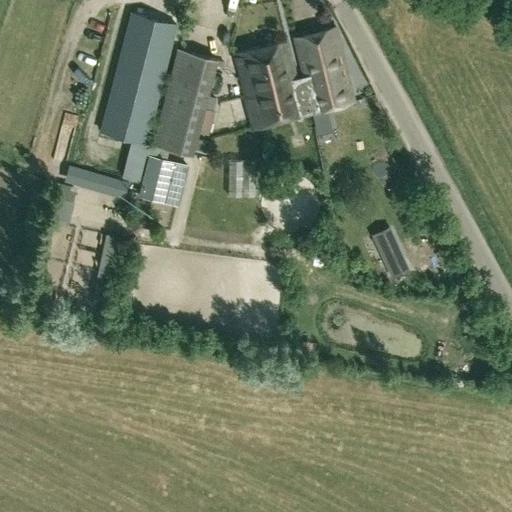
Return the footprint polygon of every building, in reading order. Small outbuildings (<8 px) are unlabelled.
[(112,32),(115,16),(99,13),(96,29),(112,32)] [(132,13),(101,130),(145,141),(176,24),(132,13)] [(307,88),(304,89),(305,94),(306,93),(311,113),(355,102),(335,26),(294,37),(307,88)] [(305,94),(304,89),(301,90),(289,39),(237,51),(255,127),(311,113),(306,93),(305,94)] [(178,48),(152,145),(191,155),(217,58),(178,48)] [(376,102),(373,96),(367,98),(370,105),(376,102)] [(178,204),(187,165),(149,155),(140,194),(178,204)] [(142,218),(141,226),(149,227),(150,220),(142,218)] [(409,270),(396,242),(379,250),(392,278),(409,270)]
